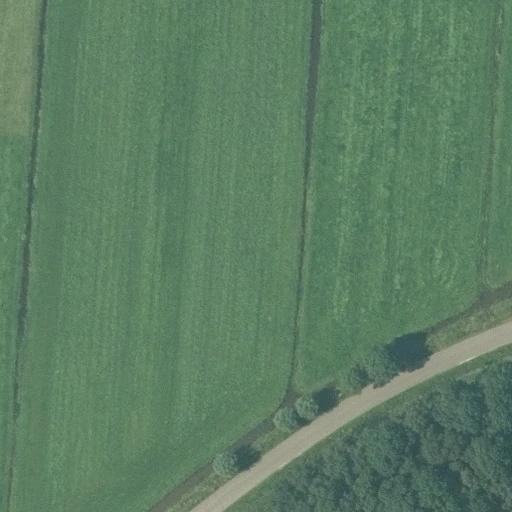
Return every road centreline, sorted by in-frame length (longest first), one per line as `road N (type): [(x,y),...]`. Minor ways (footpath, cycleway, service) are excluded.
road 1 (track): [(68,0),(28,511)]
road 2 (unclassified): [(209,511),(393,380),(511,330)]
